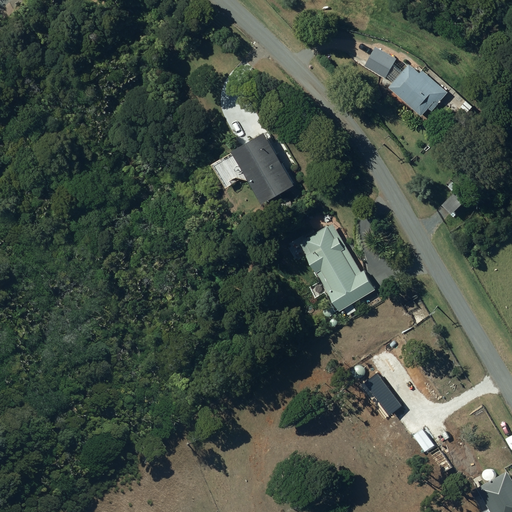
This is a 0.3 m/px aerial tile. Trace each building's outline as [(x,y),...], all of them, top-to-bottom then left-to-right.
[(396,56),(381,45),(368,64),(383,75),(396,56)] [(421,70),(412,63),(392,87),(426,115),(451,85),(426,64),(421,70)] [(299,182),(267,130),(214,162),(229,187),(250,175),(266,202),(299,182)] [(463,185),(445,203),(456,214),(474,195),(463,185)] [(361,266),(333,220),(301,240),(318,268),(313,271),(334,303),(338,301),(343,308),(380,286),(366,263),(361,266)] [(511,511),(511,473),(484,490),(497,511),(511,511)]
